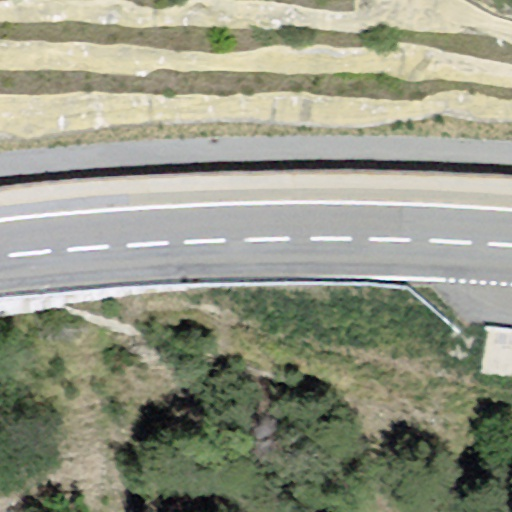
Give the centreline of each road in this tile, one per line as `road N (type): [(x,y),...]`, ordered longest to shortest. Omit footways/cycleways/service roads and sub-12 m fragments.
road 1 (primary): [(0,256),(233,240),(511,245)]
road 2 (unclassified): [(0,169),(228,155),(511,159)]
